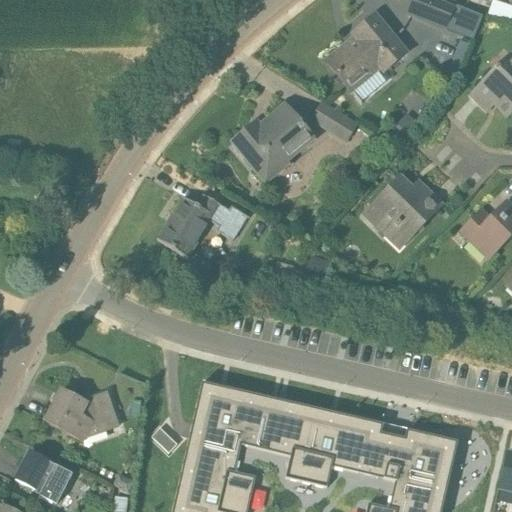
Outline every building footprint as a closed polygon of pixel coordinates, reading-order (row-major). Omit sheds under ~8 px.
[(446,27),(453,10),(427,0),(414,0),(409,12),(446,27)] [(326,63),(351,94),(381,70),(384,73),(405,56),(375,18),(353,36),(356,39),(326,63)] [(511,59),(509,57),(469,98),(480,109),(486,115),(494,107),(507,119),(511,114),(511,59)] [(355,127),(321,106),(312,122),(345,143),(355,127)] [(312,141),(285,109),(259,130),(255,125),(233,144),(263,181),(312,141)] [(415,124),(404,115),(392,130),(403,139),(415,124)] [(365,217),(399,250),(441,207),(418,185),(412,192),(400,180),(365,217)] [(228,212),(203,197),(196,208),(182,200),(156,242),(187,261),(210,224),(218,229),(215,233),(232,243),(246,220),(248,221),(248,220),(230,208),(228,212)] [(460,234),(488,262),(511,237),(511,209),(506,204),(489,221),(481,212),(460,234)] [(329,264),(311,258),(305,277),(323,283),(329,264)] [(201,386),(172,511),(441,511),(456,445),(406,433),(404,442),(380,436),(382,428),(201,386)] [(88,401),(86,405),(60,393),(45,424),(83,443),(85,439),(117,428),(105,394),(89,402),(88,401)] [(152,439),(156,443),(165,434),(160,430),(152,439)] [(169,438),(165,434),(156,443),(161,447),(169,438)] [(165,451),(173,443),(169,438),(161,447),(165,451)] [(173,443),(165,451),(169,455),(177,447),(173,443)] [(511,449),(510,449),(500,488),(511,491),(511,449)] [(51,467),(51,466),(29,455),(15,482),(37,494),(44,480),(55,486),(62,472),(51,467)] [(133,483),(118,476),(112,488),(127,496),(133,483)] [(125,511),(127,499),(115,498),(113,511),(125,511)]
